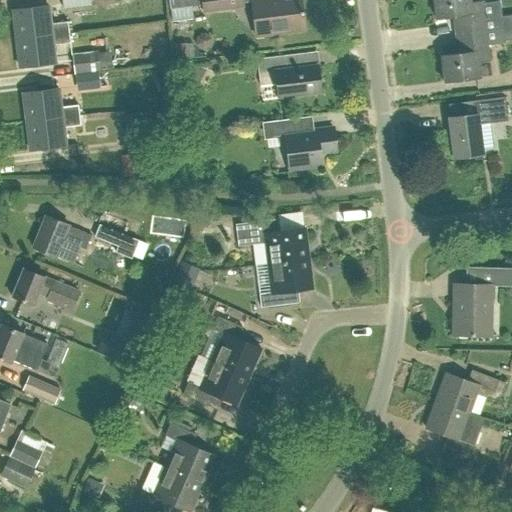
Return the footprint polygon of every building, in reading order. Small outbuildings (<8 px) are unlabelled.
[(108,0),(110,12),(130,10),(128,0),(108,0)] [(244,0),(169,0),(170,8),(203,4),(204,11),(245,6),(244,0)] [(290,0),(280,1),(279,0),(250,0),(254,30),(261,29),(262,36),(304,31),(300,0),(290,0)] [(459,15),(462,34),(485,31),(482,1),(470,3),(469,0),(432,0),(435,18),(459,15)] [(48,6),(12,10),(15,39),(68,33),(67,23),(50,25),(48,6)] [(501,29),(511,27),(511,15),(499,17),(501,29)] [(511,27),(501,29),(502,40),(511,39),(511,27)] [(485,31),(462,34),(464,53),(440,56),(444,82),(479,77),(477,62),(489,60),(485,31)] [(68,33),(15,39),(19,68),(54,64),(52,45),(69,43),(68,33)] [(195,58),(193,42),(175,45),(177,61),(195,58)] [(109,70),(107,50),(73,54),(75,74),(109,70)] [(288,69),(287,55),(256,59),(259,86),(276,83),(278,97),(320,92),(316,65),(288,69)] [(203,71),(191,66),(184,80),(197,85),(203,71)] [(74,88),(74,78),(50,79),(51,90),(74,88)] [(57,91),(21,95),(24,124),(77,118),(76,107),(59,109),(57,91)] [(507,121),(504,97),(472,101),(473,114),(448,118),(453,158),(482,154),(479,125),(507,121)] [(179,134),(176,112),(157,114),(159,136),(179,134)] [(314,130),(313,117),(263,124),(265,138),(284,135),(289,169),(320,165),(319,153),(335,150),(332,128),(314,130)] [(77,118),(24,124),(28,152),(63,148),(61,130),(78,128),(77,118)] [(345,125),(345,135),(365,134),(364,124),(345,125)] [(211,209),(196,207),(193,223),(209,225),(211,209)] [(73,263),(79,248),(85,233),(68,226),(68,225),(44,216),(32,247),(73,263)] [(264,242),(267,263),(308,257),(304,228),(277,231),(275,219),(235,224),(238,246),(264,242)] [(139,242),(101,226),(96,238),(118,247),(116,251),(133,258),(139,242)] [(312,288),(308,257),(267,263),(269,280),(257,282),(260,307),(299,302),(297,290),(312,288)] [(199,268),(182,261),(174,282),(190,289),(199,268)] [(44,277),(23,269),(12,296),(32,305),(38,292),(49,296),(47,300),(70,309),(78,291),(55,282),(54,282),(43,278),(44,277)] [(497,285),(511,285),(511,269),(498,269),(497,285)] [(491,285),(452,284),(451,335),(491,336),(491,285)] [(188,292),(174,286),(168,299),(182,305),(188,292)] [(222,333),(210,360),(249,377),(261,349),(237,339),(242,327),(217,316),(212,328),(222,333)] [(63,320),(56,334),(80,345),(87,331),(63,320)] [(22,333),(1,324),(0,326),(0,359),(10,363),(11,360),(34,369),(45,343),(22,334),(22,333)] [(70,348),(56,342),(46,365),(60,371),(70,348)] [(237,404),(249,377),(210,360),(199,387),(188,382),(182,395),(208,406),(213,394),(237,404)] [(435,401),(477,416),(484,397),(498,402),(505,383),(474,371),(470,382),(445,373),(435,401)] [(60,391),(29,377),(23,390),(54,404),(60,391)] [(169,385),(156,380),(150,394),(163,399),(169,385)] [(476,416),(477,416),(435,401),(425,428),(447,436),(443,447),(444,447),(440,460),(465,469),(483,419),(476,416)] [(175,440),(164,466),(202,483),(214,456),(192,446),(197,434),(170,423),(165,435),(175,440)] [(23,432),(11,455),(35,465),(46,445),(23,432)] [(35,465),(11,455),(0,474),(26,488),(36,469),(34,468),(35,465)] [(202,483),(164,466),(152,494),(141,489),(135,501),(161,511),(166,501),(190,511),(202,483)] [(98,497),(103,485),(87,478),(82,490),(98,497)]
